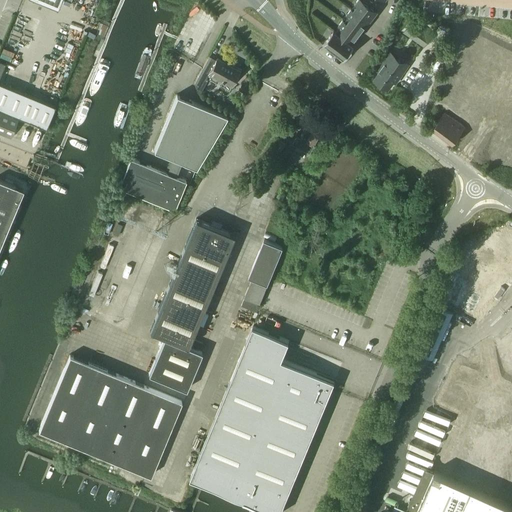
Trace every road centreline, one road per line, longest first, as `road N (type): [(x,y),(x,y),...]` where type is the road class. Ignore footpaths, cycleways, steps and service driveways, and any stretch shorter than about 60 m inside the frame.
road 1 (unclassified): [(331,511),(424,294),(426,258),(478,187)]
road 2 (unknown): [(227,151),(264,191),(163,473)]
road 3 (tertiary): [(478,187),(293,40),(258,0)]
road 4 (unknown): [(227,151),(127,348)]
road 5 (unknown): [(286,37),(227,151)]
